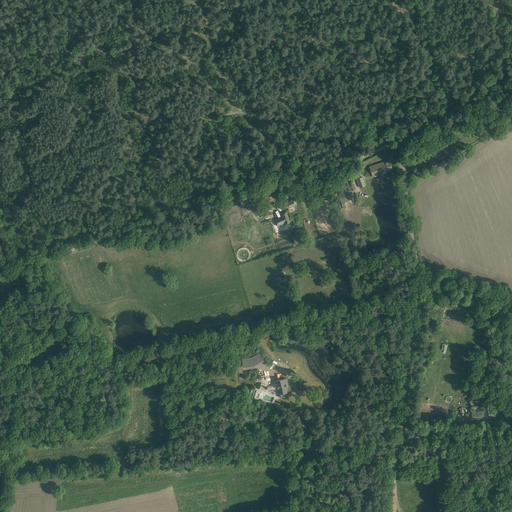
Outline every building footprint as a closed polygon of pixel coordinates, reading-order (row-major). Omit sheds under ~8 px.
[(387,172),(388,172),(392,170),(389,160),(370,167),(373,177),(380,174),(379,173),(386,171),(387,172)] [(357,179),(358,184),(359,187),(365,186),(364,182),(363,177),(357,179)] [(342,197),(345,202),(349,201),(348,199),(355,197),(353,193),(347,196),(347,195),(342,197)] [(297,205),(295,199),(286,202),(289,209),(297,205)] [(285,224),(291,222),(288,217),(286,212),(281,214),(282,216),(274,220),(277,226),(285,223),(285,224)] [(242,359),(242,362),(243,367),(254,366),(263,360),(258,353),(251,357),(242,359)] [(259,389),(266,392),(267,389),(268,387),(277,385),(279,393),(280,398),(288,396),(287,392),(288,392),(287,387),(286,387),(286,384),(288,384),(287,379),(282,380),(276,381),(277,383),(268,385),(261,383),(259,389)] [(469,403),(471,404),(472,418),(473,419),(484,418),(483,403),(478,403),(477,399),(476,398),(469,399),(469,403)] [(488,417),(498,416),(497,406),(487,407),(488,417)]
